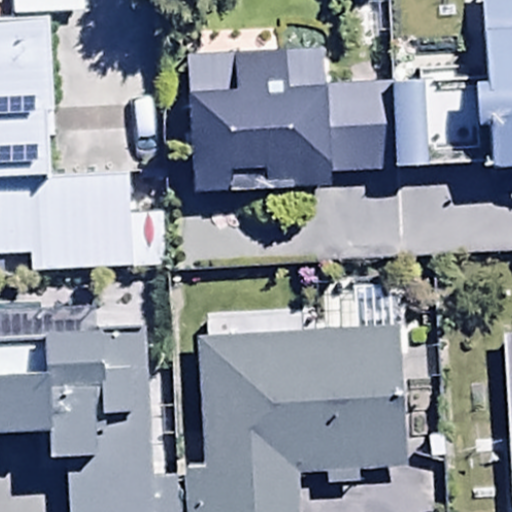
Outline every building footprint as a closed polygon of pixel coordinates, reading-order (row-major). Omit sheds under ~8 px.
[(511,0),(473,0),(479,80),(464,81),(467,124),(479,123),(482,171),(511,169),(511,0)] [(43,5),(0,6),(0,253),(22,252),(23,274),(129,270),(125,169),(50,172),(43,5)] [(316,50),(181,53),(184,193),(321,190),(320,172),(380,170),(378,82),(317,83),(316,50)] [(415,74),(384,75),(386,162),(418,161),(415,74)] [(65,459),(66,511),(171,511),(169,437),(145,437),(142,333),(99,334),(99,304),(0,306),(0,430),(41,429),(42,460),(65,459)] [(181,469),(181,511),(298,511),(296,475),(321,473),(321,484),(353,482),(353,470),(399,468),(392,327),(195,337),(198,468),(181,469)] [(511,332),(501,333),(508,507),(511,506),(511,332)]
